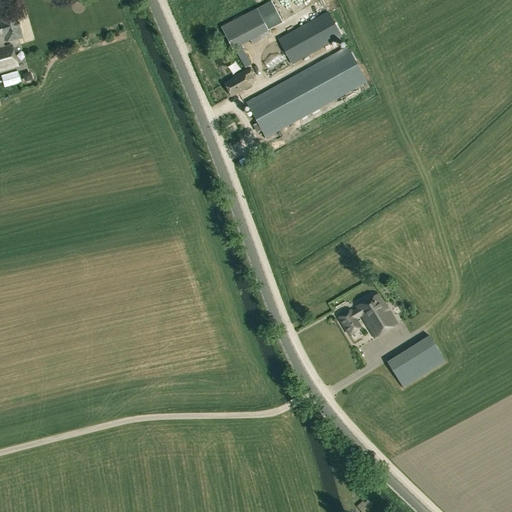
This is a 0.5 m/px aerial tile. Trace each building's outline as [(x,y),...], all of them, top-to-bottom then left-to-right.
[(256,8),(220,26),(232,50),(269,31),(256,8)] [(3,42),(6,42),(22,38),(19,27),(20,27),(19,22),(18,22),(15,11),(0,15),(0,72),(19,67),(12,45),(5,47),(3,42)] [(291,65),(342,37),(328,11),(277,39),(291,65)] [(347,46),(245,102),(265,139),(367,83),(347,46)] [(254,77),(249,68),(233,77),(234,78),(224,83),(231,96),(250,86),(247,80),(254,77)] [(18,71),(1,76),(4,87),(21,83),(18,71)] [(358,314),(373,339),(398,324),(379,292),(354,307),(357,311),(356,312),(354,309),(341,316),(352,333),(364,326),(357,314),(358,314)] [(422,340),(438,366),(445,362),(429,335),(422,340)] [(364,503),(368,507),(373,503),(369,498),(364,503)]
